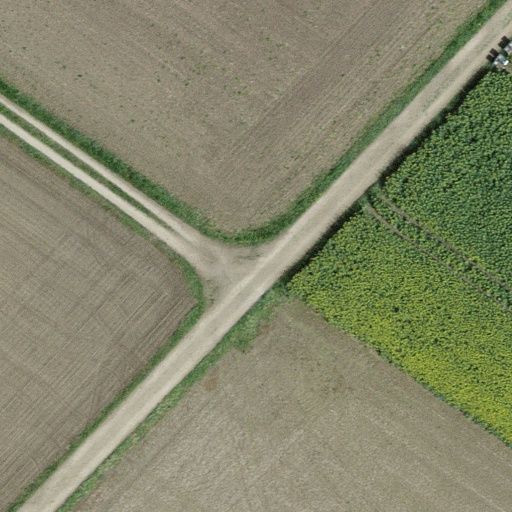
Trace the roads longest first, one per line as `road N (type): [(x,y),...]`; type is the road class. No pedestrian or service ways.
road 1 (track): [(511,5),(28,511)]
road 2 (track): [(258,269),(0,91)]
